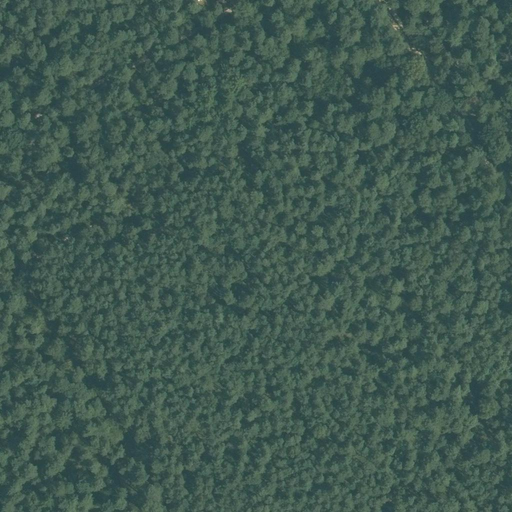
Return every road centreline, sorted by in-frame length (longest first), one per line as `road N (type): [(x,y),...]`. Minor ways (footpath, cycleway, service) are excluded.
road 1 (track): [(0,271),(411,53)]
road 2 (track): [(251,0),(0,133)]
road 3 (track): [(511,199),(388,19)]
road 4 (track): [(511,423),(380,511)]
